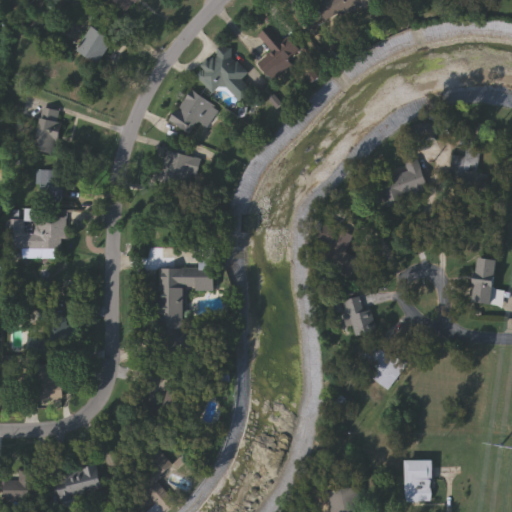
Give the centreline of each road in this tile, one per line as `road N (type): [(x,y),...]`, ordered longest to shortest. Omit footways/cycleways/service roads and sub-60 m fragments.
road 1 (residential): [(222,0),(148,85),(118,144),(104,232),(96,410),(59,444),(0,447)]
road 2 (residential): [(467,340),(426,322),(405,289),(421,271),(443,278)]
